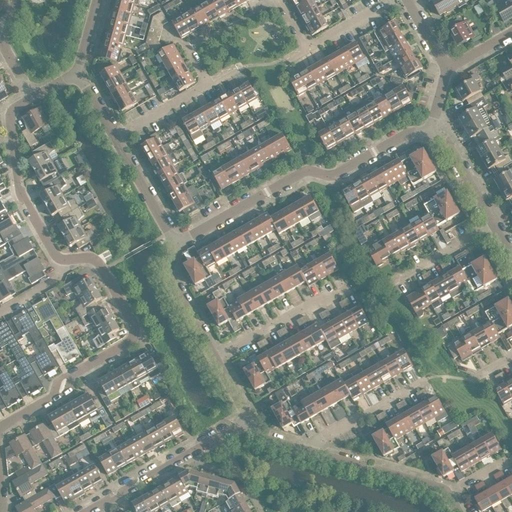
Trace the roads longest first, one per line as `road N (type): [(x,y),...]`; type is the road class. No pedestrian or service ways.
road 1 (residential): [(437,129),(406,132),(332,175),(304,171),(175,244)]
road 2 (residential): [(0,428),(56,394),(135,327),(97,259),(63,258)]
road 3 (residential): [(63,258),(18,189),(9,120),(33,97)]
road 4 (residential): [(248,420),(87,511)]
road 5 (residential): [(303,448),(446,494)]
road 6 (residential): [(214,358),(338,292)]
road 7 (residential): [(303,448),(417,381)]
road 8 (residential): [(175,244),(169,280),(214,358)]
road 9 (residential): [(175,244),(116,136)]
